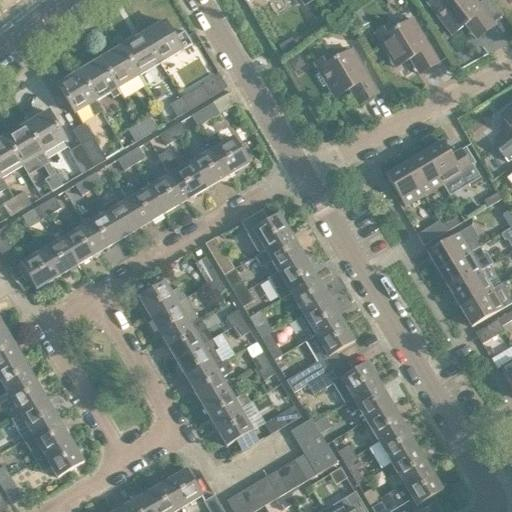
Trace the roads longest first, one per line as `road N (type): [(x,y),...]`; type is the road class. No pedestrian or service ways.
road 1 (residential): [(492,511),(495,499),(301,176)]
road 2 (residential): [(95,297),(301,176)]
road 3 (residential): [(301,176),(511,65)]
road 4 (residential): [(301,176),(199,0)]
road 5 (residential): [(182,439),(95,297)]
road 6 (residential): [(128,469),(42,327)]
road 7 (residential): [(182,439),(212,487),(284,445)]
